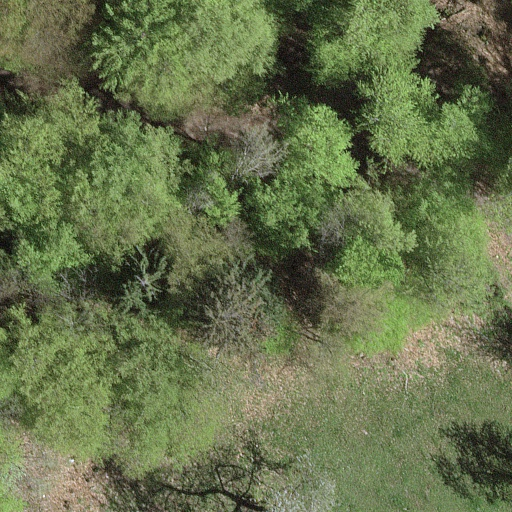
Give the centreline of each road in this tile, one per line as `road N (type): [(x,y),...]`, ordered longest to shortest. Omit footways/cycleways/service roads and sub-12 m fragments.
road 1 (track): [(511,215),(430,165),(248,133)]
road 2 (track): [(511,108),(368,82),(314,93),(248,133)]
road 3 (track): [(248,133),(106,113),(0,80)]
